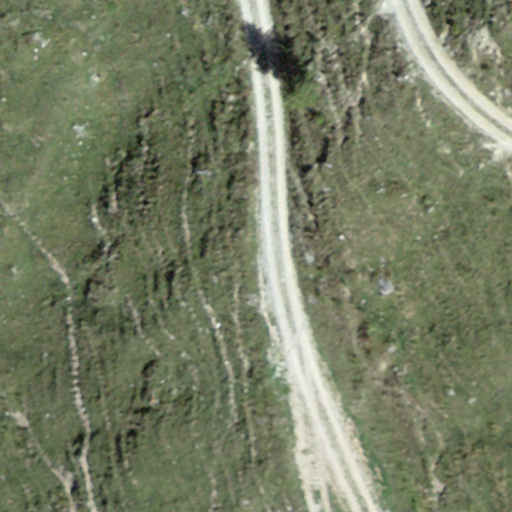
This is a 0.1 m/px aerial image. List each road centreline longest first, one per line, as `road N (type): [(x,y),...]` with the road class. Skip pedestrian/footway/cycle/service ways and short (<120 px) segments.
road 1 (track): [(245,0),(265,98),(273,228),(327,470)]
road 2 (unclassified): [(401,0),(416,41),(467,108),(511,142)]
